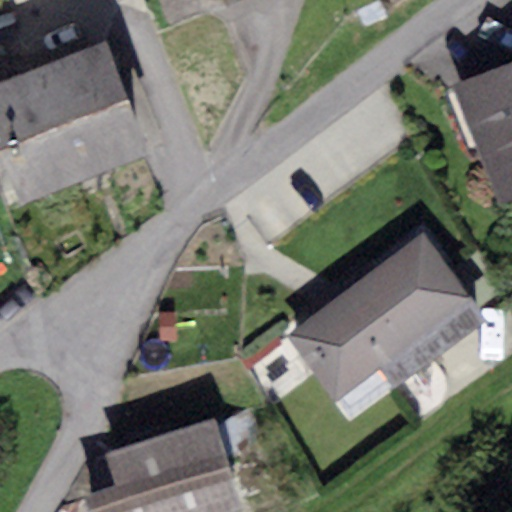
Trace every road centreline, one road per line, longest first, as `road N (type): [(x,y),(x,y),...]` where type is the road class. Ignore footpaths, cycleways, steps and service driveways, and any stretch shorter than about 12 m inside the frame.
road 1 (residential): [(196,184),(97,366),(42,511)]
road 2 (residential): [(448,0),(396,25),(196,184)]
road 3 (residential): [(196,184),(0,334)]
road 4 (track): [(333,511),(402,472),(511,385)]
